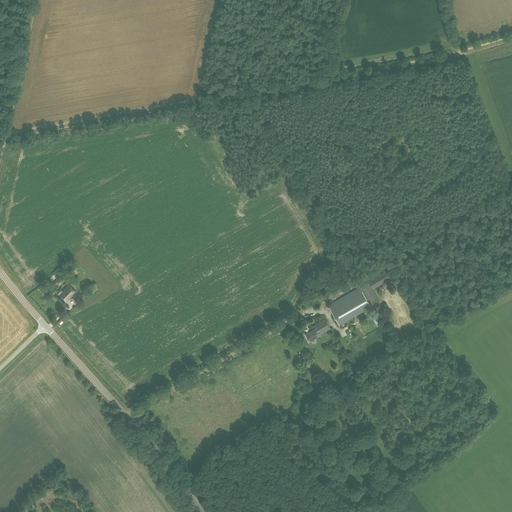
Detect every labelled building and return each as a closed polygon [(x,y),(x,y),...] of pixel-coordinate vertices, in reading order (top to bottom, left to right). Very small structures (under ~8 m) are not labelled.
[(328,305),(339,324),(371,306),(380,301),(373,289),(391,279),(386,270),(378,275),(368,281),(368,282),(328,305)] [(53,283),(56,286),(61,281),(58,278),(53,283)] [(57,292),(67,302),(76,292),(69,284),(62,291),(60,289),(57,292)] [(284,319),(286,322),(292,318),(290,315),(288,313),(283,316),(284,318),(284,319)] [(315,328),(312,330),(305,334),(310,342),(319,336),(318,334),(319,334),(330,328),(325,319),(313,325),(315,328)]
